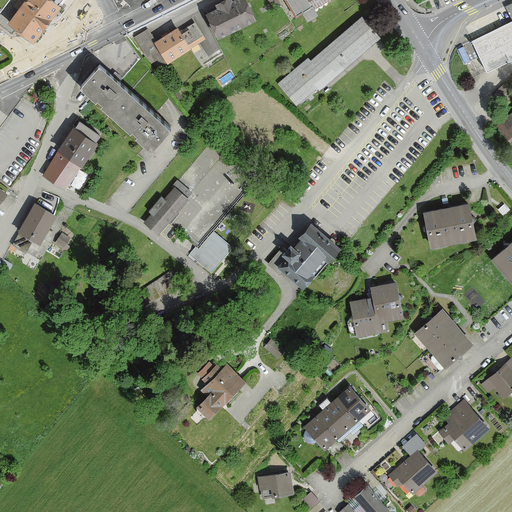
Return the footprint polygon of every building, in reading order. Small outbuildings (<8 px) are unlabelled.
[(19,30),(41,0),(17,0),(16,3),(21,7),(9,22),(19,30)] [(60,0),(41,0),(19,30),(30,39),(60,0)] [(213,4),(202,9),(214,33),(252,14),(245,0),(211,0),(213,4)] [(285,0),(294,14),(301,10),(306,17),(316,11),(308,0),(285,0)] [(379,35),(360,14),(324,47),(342,68),(379,35)] [(147,28),(134,36),(147,56),(151,54),(158,66),(189,45),(193,52),(201,47),(195,38),(202,33),(193,20),(177,30),(174,25),(153,38),(147,28)] [(511,20),(456,48),(464,64),(480,57),(486,70),(511,57),(511,20)] [(342,68),(324,47),(310,59),(307,56),(277,83),(295,103),(315,85),(318,89),(342,68)] [(92,59),(74,81),(91,95),(149,142),(153,146),(171,124),(157,113),(120,82),(92,59)] [(141,59),(120,82),(157,113),(168,100),(141,59)] [(510,92),(503,83),(491,92),(498,102),(510,92)] [(149,142),(91,95),(79,110),(137,157),(149,142)] [(273,120),(256,106),(242,123),(259,137),(273,120)] [(511,108),(496,123),(511,141),(511,108)] [(76,119),(42,173),(63,186),(97,132),(76,119)] [(180,182),(192,192),(221,158),(236,170),(245,177),(255,164),(219,134),(180,182)] [(190,253),(212,272),(234,246),(213,229),(251,182),(245,177),(236,170),(185,232),(198,243),(190,253)] [(149,212),(142,221),(158,234),(192,192),(180,182),(175,178),(170,185),(172,186),(162,199),(158,196),(146,210),(149,212)] [(0,188),(0,207),(9,197),(0,188)] [(422,209),(424,221),(419,226),(426,229),(429,244),(473,236),(470,220),(475,215),(469,211),(467,201),(422,209)] [(62,218),(38,206),(16,247),(30,255),(36,244),(46,249),(62,218)] [(284,269),(301,284),(337,243),(309,219),(298,232),(302,235),(294,244),(289,239),(268,262),(280,273),(284,269)] [(511,236),(507,241),(502,240),(502,245),(491,255),(511,280),(511,236)] [(68,245),(62,241),(56,251),(62,254),(68,245)] [(511,286),(511,280),(491,255),(449,290),(480,326),(511,299),(511,297),(507,291),(511,286)] [(180,283),(172,271),(137,292),(145,305),(180,283)] [(369,285),(371,295),(349,299),(356,336),(381,331),(379,321),(401,316),(394,280),(369,285)] [(443,364),(454,355),(461,355),(461,349),(470,341),(441,307),(431,316),(425,315),(426,320),(414,330),(431,350),(443,364)] [(271,337),(265,344),(279,356),(285,349),(271,337)] [(434,373),(443,364),(431,350),(421,358),(434,373)] [(487,376),(502,396),(511,388),(511,358),(511,357),(487,376)] [(207,392),(196,402),(208,415),(244,381),(226,362),(221,367),(217,362),(204,375),(208,379),(201,386),(207,392)] [(369,407),(350,384),(342,391),(361,414),(369,407)] [(342,391),(334,397),(354,420),(361,414),(342,391)] [(346,427),(354,420),(334,397),(326,404),(346,427)] [(453,436),(464,448),(488,426),(463,398),(450,410),(444,403),(436,410),(443,417),(434,426),(448,441),(453,436)] [(326,404),(317,411),(337,434),(346,427),(326,404)] [(337,434),(317,411),(304,423),(324,446),(337,434)] [(436,471),(417,449),(385,476),(396,488),(402,482),(411,492),(413,490),(419,497),(428,490),(422,483),(436,471)] [(289,470),(256,475),(259,497),(293,492),(289,470)] [(366,483),(353,495),(367,511),(388,511),(390,511),(366,483)]
